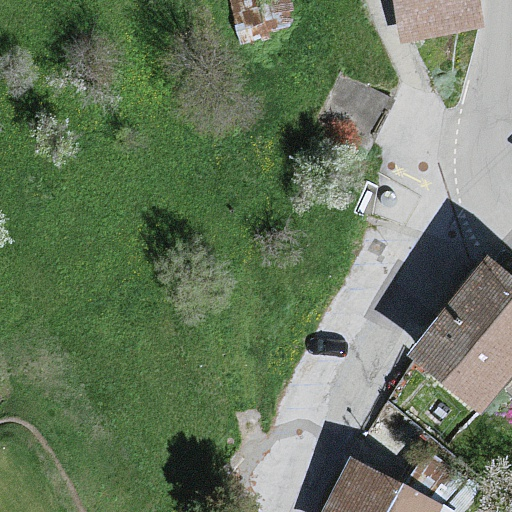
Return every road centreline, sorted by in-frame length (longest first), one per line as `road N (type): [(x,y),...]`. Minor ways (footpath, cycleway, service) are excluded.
road 1 (residential): [(499,182),(463,210),(383,329),(299,511)]
road 2 (unclassified): [(507,0),(492,138),(499,182)]
